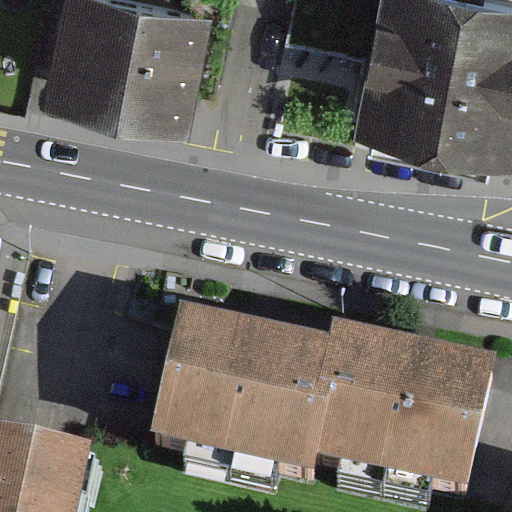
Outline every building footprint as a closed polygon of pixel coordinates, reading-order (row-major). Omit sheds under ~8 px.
[(191,0),(70,0),(55,78),(183,103),(203,2),(191,0)] [(511,14),(432,0),(380,0),(355,137),(497,163),(511,83),(511,14)] [(314,471),(317,457),(341,340),(189,310),(163,441),(314,471)] [(317,457),(468,487),(495,352),(344,322),(341,340),(317,457)] [(0,511),(86,511),(99,450),(0,429),(0,511)]
